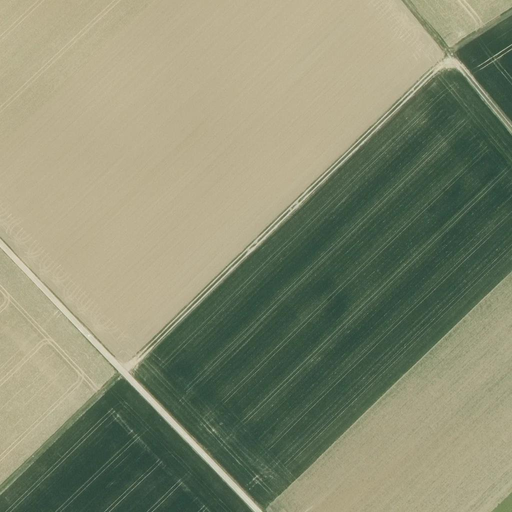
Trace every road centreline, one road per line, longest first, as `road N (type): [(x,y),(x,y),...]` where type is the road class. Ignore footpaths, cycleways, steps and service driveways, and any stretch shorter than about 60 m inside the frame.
road 1 (track): [(0,487),(449,54)]
road 2 (track): [(259,511),(0,242)]
